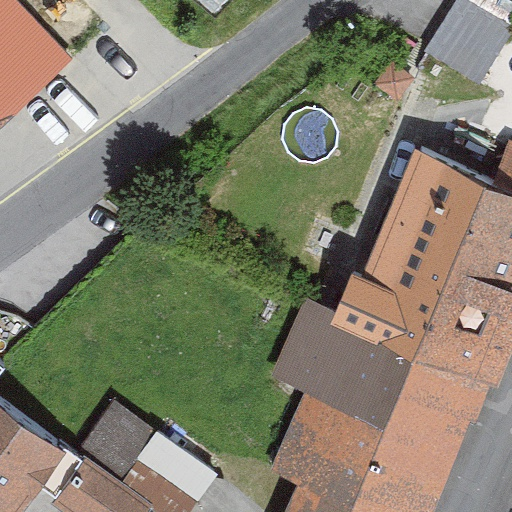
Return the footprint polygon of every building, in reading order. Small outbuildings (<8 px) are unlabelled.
[(479,78),(511,28),(511,19),(483,0),(455,0),(427,43),(479,78)] [(503,161),(422,127),(341,319),(379,335),(422,353),(464,253),(503,161)] [(511,316),(511,165),(503,161),(464,253),(422,353),(453,366),(486,379),(511,316)] [(341,319),(298,301),(269,370),(299,382),(262,473),(292,486),(281,511),(430,511),(486,379),(453,366),(422,353),(379,335),(341,319)] [(0,384),(0,511),(22,483),(60,511),(145,511),(154,501),(0,384)]
